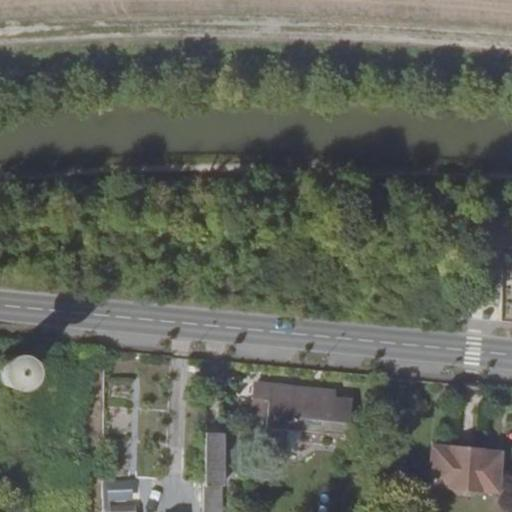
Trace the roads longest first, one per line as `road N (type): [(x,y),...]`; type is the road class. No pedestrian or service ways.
road 1 (tertiary): [(0,307),(511,355)]
road 2 (track): [(0,37),(385,32),(511,44)]
